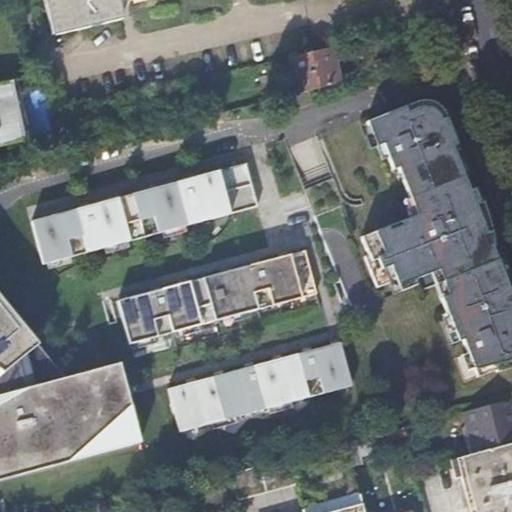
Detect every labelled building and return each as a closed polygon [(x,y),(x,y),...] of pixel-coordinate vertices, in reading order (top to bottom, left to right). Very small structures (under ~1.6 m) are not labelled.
[(40,0),(49,37),(119,20),(116,5),(134,0),(40,0)] [(339,83),(331,46),(289,56),(298,93),(339,83)] [(26,137),(11,79),(0,81),(0,142),(0,143),(26,137)] [(406,129),(367,142),(372,163),(379,162),(390,189),(397,188),(415,236),(358,254),(375,300),(391,296),(398,308),(437,290),(447,313),(440,316),(457,361),(462,359),(472,389),(511,376),(511,306),(505,309),(490,270),(492,252),(484,254),(473,226),(479,223),(472,205),(465,208),(449,165),(456,164),(446,135),(438,137),(436,131),(423,126),(406,129)] [(244,164),(29,220),(41,279),(67,270),(65,255),(78,251),(82,266),(127,255),(124,235),(153,230),(154,248),(229,230),(228,221),(256,213),(244,164)] [(301,261),(113,310),(125,355),(155,349),(152,334),(164,331),(170,346),(199,339),(194,319),(208,316),(214,334),(256,323),(252,306),(265,303),(272,319),(313,306),(301,261)] [(0,299),(0,478),(145,443),(121,365),(63,377),(0,299)] [(342,342),(167,388),(179,433),(354,386),(342,342)] [(506,400),(502,401),(508,422),(511,421),(506,400)] [(508,422),(502,401),(470,410),(463,411),(466,422),(462,428),(469,455),(481,452),(511,443),(511,421),(508,422)] [(406,435),(404,427),(346,442),(348,450),(406,435)] [(511,511),(511,443),(481,452),(469,455),(415,469),(427,511),(511,511)] [(296,485),(288,458),(231,473),(238,500),(296,485)] [(364,511),(362,503),(327,511),(364,511)]
